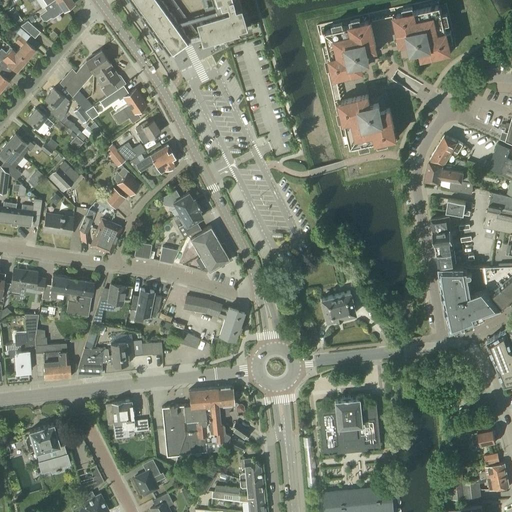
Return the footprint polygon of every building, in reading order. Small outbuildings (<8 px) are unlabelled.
[(53,0),(47,4),(44,6),(46,9),(39,14),(43,20),(46,20),(50,17),(51,17),(53,17),(59,13),(59,14),(75,3),(72,0),(53,0)] [(130,0),(168,52),(189,37),(199,34),(202,42),(247,28),(238,0),(130,0)] [(440,4),(438,0),(428,0),(317,25),(344,147),(351,145),(352,152),(397,142),(389,108),(384,109),(383,102),(376,98),(369,99),(368,94),(341,101),(335,75),(362,69),(361,64),(368,63),(373,56),(371,49),(376,48),(370,20),(395,15),(401,42),(406,40),(407,47),(414,52),(421,50),(422,55),(456,47),(446,3),(440,4)] [(17,19),(20,18),(21,22),(25,20),(20,9),(14,11),(17,19)] [(53,38),(59,42),(63,36),(57,32),(53,38)] [(16,52),(26,60),(35,49),(21,36),(16,42),(21,46),(16,52)] [(26,60),(16,52),(11,47),(6,52),(1,48),(0,48),(0,57),(3,60),(7,63),(16,71),(26,60)] [(94,72),(109,62),(101,50),(86,60),(63,86),(72,96),(85,110),(92,105),(78,90),(94,72)] [(109,62),(94,72),(102,84),(104,86),(101,88),(106,95),(126,83),(121,75),(116,73),(109,62)] [(0,65),(0,89),(8,80),(0,73),(0,65)] [(60,120),(65,114),(68,106),(66,104),(69,100),(54,87),(45,98),(49,102),(46,106),(51,110),(50,111),(60,120)] [(133,122),(140,117),(137,111),(147,104),(136,88),(123,96),(128,103),(112,114),(119,124),(129,117),(130,119),(125,122),(129,127),(134,124),(133,122)] [(114,91),(100,101),(104,107),(107,105),(118,98),(114,92),(114,91)] [(83,121),(88,117),(79,106),(74,111),(83,121)] [(50,127),(54,123),(36,108),(27,118),(35,125),(34,127),(40,132),(42,132),(48,126),(50,127)] [(70,128),(74,123),(67,118),(63,122),(70,128)] [(499,134),(501,129),(472,118),(470,123),(499,134)] [(161,131),(153,119),(142,126),(140,124),(135,128),(138,133),(137,133),(143,143),(161,131)] [(64,132),(68,128),(59,121),(55,125),(64,132)] [(73,132),(84,142),(87,139),(76,129),(73,132)] [(7,142),(23,155),(28,149),(30,150),(34,145),(25,137),(23,139),(15,132),(7,142)] [(77,150),(84,142),(73,132),(76,135),(69,142),(77,150)] [(445,148),(451,151),(453,149),(458,152),(463,143),(458,140),(444,134),(439,143),(444,145),(445,148)] [(266,145),(273,143),(271,136),(264,139),(266,145)] [(47,142),(54,148),(58,143),(51,138),(47,142)] [(49,155),(54,149),(45,141),(40,147),(49,155)] [(17,169),(15,167),(24,157),(23,156),(23,155),(7,142),(0,150),(0,152),(7,158),(5,160),(3,162),(14,172),(17,169)] [(128,161),(137,156),(128,142),(117,149),(125,160),(125,159),(127,162),(128,161)] [(494,153),(506,158),(511,147),(498,142),(494,153)] [(117,167),(125,160),(116,150),(117,149),(112,143),(105,149),(110,154),(109,156),(117,167)] [(443,164),(451,151),(445,148),(444,145),(439,143),(429,158),(443,162),(443,164)] [(137,156),(128,161),(132,166),(133,166),(135,169),(138,168),(140,172),(155,162),(156,164),(152,166),(157,173),(160,171),(161,171),(177,161),(167,144),(143,159),(140,154),(137,156)] [(511,160),(506,158),(494,153),(488,167),(510,178),(511,177),(511,160)] [(443,162),(429,158),(425,178),(439,181),(440,177),(443,164),(443,162)] [(473,172),(476,162),(467,159),(464,169),(473,172)] [(63,192),(79,176),(64,160),(47,176),(63,192)] [(1,167),(9,174),(9,173),(16,179),(21,173),(17,169),(14,172),(3,162),(0,166),(1,167)] [(455,166),(443,164),(440,177),(459,180),(457,189),(465,190),(466,185),(472,186),(473,182),(468,182),(470,172),(464,171),(464,168),(459,167),(455,166)] [(0,192),(6,193),(9,174),(1,167),(0,175),(0,192)] [(115,175),(115,176),(115,177),(116,180),(117,183),(124,189),(130,194),(139,183),(133,178),(134,176),(123,167),(119,172),(117,170),(116,171),(116,172),(115,173),(115,174),(115,175)] [(104,198),(106,200),(115,208),(125,197),(113,188),(104,198)] [(178,214),(197,203),(194,197),(192,199),(188,192),(179,197),(175,190),(161,198),(164,203),(175,206),(180,213),(178,214)] [(511,195),(506,194),(491,191),(487,207),(511,212),(511,195)] [(106,200),(104,198),(101,196),(95,202),(101,206),(106,200)] [(446,211),(464,214),(466,201),(448,198),(446,211)] [(0,221),(13,223),(15,208),(10,207),(11,202),(3,201),(3,206),(0,205),(0,221)] [(196,220),(202,216),(198,209),(200,208),(197,203),(178,214),(183,224),(178,227),(184,238),(185,236),(187,234),(188,234),(197,229),(195,225),(198,224),(196,220)] [(15,208),(13,223),(30,225),(33,205),(22,204),(21,208),(15,208)] [(510,232),(511,232),(511,215),(487,209),(484,226),(510,232)] [(70,234),(73,217),(46,212),(43,230),(70,234)] [(451,226),(449,214),(431,217),(433,229),(451,226)] [(90,226),(93,219),(85,216),(82,222),(90,226)] [(97,230),(116,238),(121,226),(102,218),(97,230)] [(88,233),(90,226),(82,222),(79,229),(80,240),(88,243),(88,233)] [(229,257),(210,225),(190,237),(188,234),(187,234),(185,236),(184,238),(178,250),(162,246),(159,260),(172,263),(186,267),(188,263),(201,267),(202,269),(206,270),(208,269),(209,269),(229,257)] [(435,241),(453,239),(451,226),(433,229),(435,241)] [(110,252),(116,238),(97,230),(91,244),(110,252)] [(454,250),(453,239),(435,241),(436,253),(454,250)] [(149,258),(151,244),(136,241),(134,255),(149,258)] [(438,265),(456,263),(454,250),(436,253),(438,265)] [(347,278),(358,276),(352,255),(342,257),(347,278)] [(486,284),(484,267),(467,266),(467,265),(442,265),(438,265),(441,283),(443,299),(450,330),(468,324),(479,319),(485,316),(484,313),(502,307),(486,289),(486,284)] [(486,289),(502,307),(507,303),(508,303),(511,298),(511,265),(484,267),(486,284),(486,289)] [(43,291),(44,286),(43,286),(45,278),(36,277),(37,271),(25,269),(25,270),(13,268),(9,290),(21,292),(22,286),(33,288),(33,289),(43,291)] [(50,287),(44,286),(43,291),(42,298),(50,299),(50,297),(56,298),(57,294),(64,295),(67,276),(52,274),(50,287)] [(67,276),(64,295),(68,295),(66,312),(88,315),(92,294),(94,280),(67,276)] [(110,288),(103,287),(92,321),(100,322),(103,309),(113,310),(114,301),(123,303),(124,296),(129,297),(130,288),(125,287),(125,285),(111,283),(110,288)] [(137,309),(136,312),(156,316),(160,306),(161,295),(153,294),(154,290),(140,288),(139,295),(133,294),(131,308),(137,309)] [(326,320),(355,312),(350,290),(321,297),(326,320)] [(169,312),(175,297),(169,294),(162,309),(169,312)] [(228,308),(221,306),(222,303),(209,299),(185,294),(183,308),(205,313),(224,319),(219,334),(234,339),(244,311),(228,306),(228,308)] [(0,319),(11,312),(6,307),(1,310),(0,319)] [(29,350),(27,333),(36,333),(38,314),(24,314),(25,332),(14,333),(15,344),(20,344),(21,350),(18,350),(18,352),(15,352),(15,349),(7,350),(8,357),(16,356),(17,371),(30,370),(29,350)] [(178,346),(184,330),(172,326),(167,342),(178,346)] [(511,343),(506,328),(487,339),(496,361),(497,362),(496,362),(504,383),(511,381),(511,343)] [(201,347),(203,335),(188,332),(186,344),(201,347)] [(47,344),(46,337),(35,338),(36,352),(37,375),(44,374),(44,378),(71,376),(70,360),(68,360),(67,350),(66,342),(47,344)] [(113,364),(128,363),(127,359),(132,358),(134,355),(133,339),(111,342),(113,364)] [(162,353),(161,341),(152,342),(152,341),(141,342),(143,354),(152,353),(152,354),(162,353)] [(79,363),(87,363),(87,367),(102,367),(103,348),(84,347),(79,363)] [(233,405),(233,404),(234,404),(232,385),(217,387),(220,416),(227,416),(227,411),(229,410),(233,405)] [(225,431),(224,424),(221,422),(220,416),(217,387),(189,389),(190,404),(161,407),(166,456),(183,454),(184,461),(195,460),(194,455),(201,454),(201,452),(206,451),(219,451),(225,443),(224,442),(228,436),(228,437),(230,434),(225,431)] [(358,397),(350,398),(350,395),(342,396),(342,399),(334,399),(335,409),(321,410),(324,444),(339,443),(338,441),(348,440),(348,444),(353,444),(352,440),(362,439),(362,441),(377,439),(373,405),(359,406),(358,397)] [(129,400),(128,399),(125,400),(124,401),(105,404),(108,424),(114,423),(115,431),(128,430),(128,428),(134,427),(134,431),(148,429),(147,418),(133,420),(131,400),(129,400)] [(246,439),(251,431),(236,421),(231,428),(246,439)] [(56,436),(53,424),(29,431),(30,435),(27,436),(26,439),(28,446),(30,448),(33,447),(35,452),(36,452),(39,462),(49,459),(53,462),(57,461),(59,456),(67,454),(62,435),(56,436)] [(481,445),(495,442),(494,434),(495,434),(494,431),(493,430),(493,428),(478,430),(478,432),(471,433),(474,445),(480,444),(481,445)] [(230,437),(228,437),(228,436),(224,442),(225,443),(227,444),(244,452),(247,445),(243,443),(230,437)] [(312,436),(302,437),(307,487),(316,486),(315,468),(316,468),(315,459),(314,459),(312,436)] [(1,447),(4,454),(10,452),(8,444),(1,447)] [(82,448),(77,450),(81,465),(86,463),(82,448)] [(486,464),(499,461),(498,452),(484,455),(486,464)] [(239,480),(262,478),(261,463),(257,460),(251,461),(251,457),(240,459),(241,468),(245,467),(245,471),(241,472),(239,474),(239,480)] [(146,471),(134,476),(144,494),(158,487),(153,477),(160,473),(152,458),(142,463),(146,471)] [(171,474),(176,465),(168,461),(163,469),(171,474)] [(498,473),(506,471),(504,462),(485,466),(485,470),(480,471),(479,473),(480,479),(487,477),(498,474),(498,473)] [(104,481),(96,465),(90,468),(93,479),(80,483),(84,494),(104,481)] [(462,481),(460,466),(448,467),(449,482),(462,481)] [(487,477),(487,481),(489,490),(509,486),(506,471),(498,473),(498,474),(487,477)] [(248,496),(264,494),(262,478),(239,480),(240,485),(242,486),(247,486),(248,496)] [(462,481),(449,482),(451,499),(481,496),(480,483),(479,479),(462,481)] [(238,495),(239,488),(216,485),(215,491),(215,492),(238,495)] [(379,511),(377,487),(322,492),(324,511),(379,511)] [(215,492),(215,491),(212,491),(211,497),(248,502),(249,511),(265,510),(264,494),(248,496),(238,495),(215,492)] [(170,511),(168,506),(174,503),(168,492),(153,500),(156,506),(150,509),(152,511),(170,511)] [(107,511),(109,511),(101,493),(80,503),(81,506),(73,510),(74,511),(107,511)]
